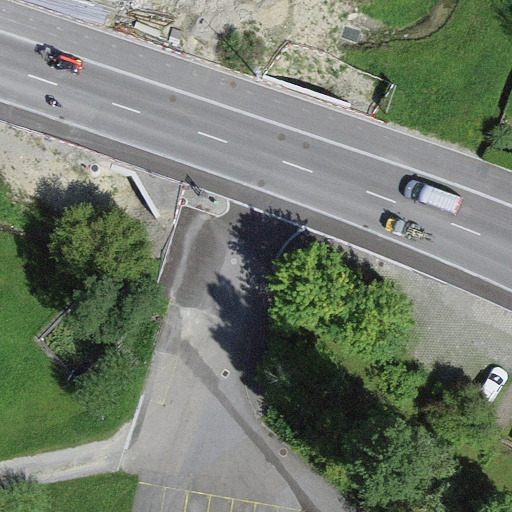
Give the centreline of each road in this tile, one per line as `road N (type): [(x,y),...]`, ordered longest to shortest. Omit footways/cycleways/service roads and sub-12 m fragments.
road 1 (secondary): [(0,61),(297,161),(511,245)]
road 2 (track): [(297,161),(256,293),(180,423),(130,457),(0,487)]
